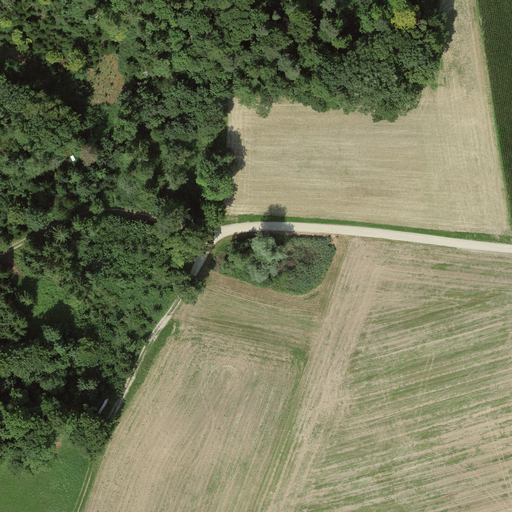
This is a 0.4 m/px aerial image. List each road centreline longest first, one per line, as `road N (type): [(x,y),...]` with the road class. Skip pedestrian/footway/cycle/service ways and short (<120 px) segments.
road 1 (track): [(511,249),(314,227),(210,233),(121,211),(84,214),(0,255)]
road 2 (track): [(76,511),(97,452),(210,233)]
